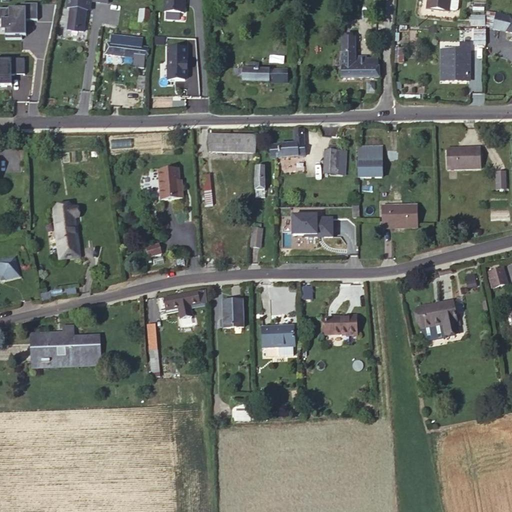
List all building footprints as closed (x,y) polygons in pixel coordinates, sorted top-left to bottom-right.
[(68,0),(65,30),(86,33),(89,2),(108,4),(108,0),(68,0)] [(145,0),(141,0),(141,10),(150,11),(151,0),(145,0)] [(428,0),(427,10),(449,12),(449,11),(456,12),(458,10),(459,0),(428,0)] [(170,6),(158,5),(157,19),(169,20),(170,6)] [(38,6),(2,6),(2,34),(26,34),(26,20),(38,20),(38,6)] [(150,11),(141,10),(140,10),(139,23),(149,23),(150,11)] [(486,28),(493,29),(496,15),(487,13),(486,28)] [(511,18),(496,15),(493,29),(506,32),(511,33),(511,18)] [(486,30),(475,30),(474,44),(485,45),(486,30)] [(107,43),(105,54),(145,59),(146,48),(122,45),(123,37),(112,36),(111,44),(107,43)] [(378,68),(378,60),(366,60),(366,58),(355,58),(355,39),(342,39),(342,68),(341,79),(379,79),(379,68),(378,68)] [(188,80),(188,46),(166,46),(167,80),(188,80)] [(442,47),(442,69),(469,69),(469,50),(461,50),(461,48),(442,47)] [(12,74),(25,74),(25,58),(0,57),(0,83),(12,84),(12,74)] [(239,70),(239,76),(243,76),(243,83),(270,83),(287,83),(287,71),(258,70),(258,64),(249,64),(249,70),(239,70)] [(140,77),(138,77),(137,89),(145,90),(147,70),(141,69),(140,77)] [(469,69),(442,69),(441,81),(468,82),(469,69)] [(272,159),(276,159),(305,157),(303,131),(294,131),(295,145),(271,146),(272,159)] [(209,152),(255,154),(257,137),(209,135),(209,152)] [(325,151),(324,174),(336,174),(343,175),(344,152),(339,152),(339,147),(330,147),(330,151),(325,151)] [(359,148),(359,163),(382,163),(382,148),(359,148)] [(481,148),(447,150),(448,171),(481,169),(481,148)] [(359,163),(359,179),(382,178),(382,163),(359,163)] [(256,180),(255,191),(265,191),(264,167),(256,167),(256,180)] [(178,170),(159,172),(162,201),(183,199),(182,187),(180,187),(178,170)] [(505,173),(497,173),(498,190),(505,190),(505,173)] [(417,206),(383,207),(383,229),(417,228),(417,206)] [(56,210),(62,259),(78,257),(77,241),(74,218),(79,217),(77,207),(56,210)] [(252,241),(259,243),(261,232),(254,231),(252,241)] [(259,253),(259,243),(252,241),(251,253),(259,253)] [(147,256),(161,255),(160,244),(146,246),(147,256)] [(15,258),(0,261),(0,277),(5,281),(20,277),(15,258)] [(504,266),(487,270),(491,289),(509,284),(504,266)] [(190,307),(207,304),(206,291),(165,299),(167,311),(179,309),(190,307)] [(311,291),(301,291),(301,300),(302,300),(312,300),(311,291)] [(160,313),(167,311),(165,299),(158,300),(160,313)] [(244,329),(243,301),(223,302),(224,329),(244,329)] [(445,335),(459,332),(453,303),(418,309),(422,330),(443,326),(445,335)] [(190,307),(179,309),(181,319),(192,317),(190,307)] [(344,317),(344,319),(325,319),(326,335),(347,335),(347,336),(357,336),(357,317),(344,317)] [(148,326),(149,334),(156,333),(156,326),(148,326)] [(263,349),(296,347),(294,327),(262,329),(263,349)] [(86,344),(86,340),(73,340),(73,328),(64,328),(66,356),(58,357),(57,341),(55,339),(56,338),(55,336),(54,335),(52,334),(51,335),(49,336),(49,337),(49,342),(40,342),(40,343),(36,343),(37,363),(42,362),(42,364),(50,363),(50,362),(70,361),(70,365),(94,364),(93,353),(96,353),(96,343),(86,344)] [(152,374),(160,373),(156,333),(149,334),(152,374)] [(98,339),(86,340),(86,344),(96,343),(96,353),(93,353),(94,364),(97,364),(99,364),(98,339)] [(70,365),(70,361),(50,362),(50,363),(42,364),(42,362),(37,363),(36,343),(33,343),(34,367),(70,365)] [(296,356),(296,347),(263,349),(264,358),(296,356)] [(250,422),(249,405),(233,405),(233,421),(250,422)]
